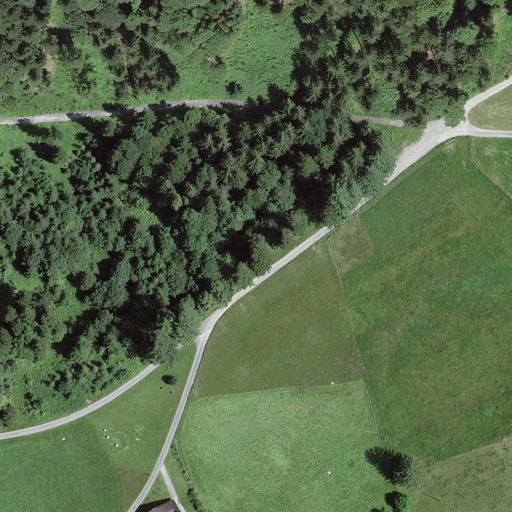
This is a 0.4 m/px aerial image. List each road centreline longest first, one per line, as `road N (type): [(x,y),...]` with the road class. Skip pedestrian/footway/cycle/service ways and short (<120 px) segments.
road 1 (unclassified): [(128,511),(156,469),(211,319),(446,131),(511,134)]
road 2 (track): [(511,75),(446,131),(215,102),(0,121)]
road 3 (track): [(211,319),(74,416),(0,435)]
